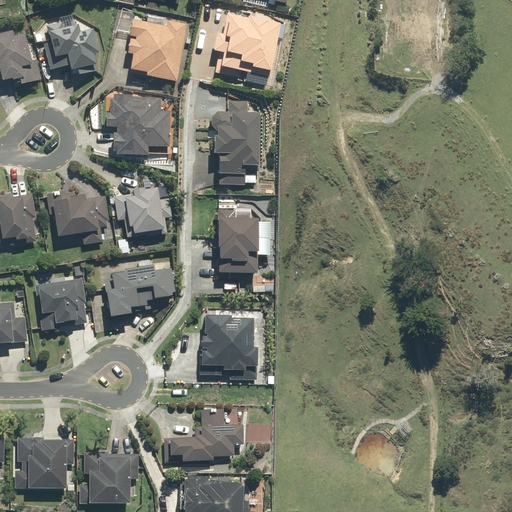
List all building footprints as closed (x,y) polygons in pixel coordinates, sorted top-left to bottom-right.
[(272,76),(282,20),(251,14),(250,18),(230,14),(226,34),(219,33),(216,50),(220,51),(216,72),(242,77),(243,71),(272,76)] [(178,81),(187,24),(168,20),(167,25),(134,20),(132,36),(138,37),(137,39),(131,38),(129,53),(134,54),(132,69),(148,71),(147,76),(178,81)] [(64,22),(47,26),(51,41),(44,43),(51,70),(72,65),(75,76),(98,70),(97,65),(98,64),(95,53),(102,52),(96,28),(82,31),(80,24),(65,27),(64,22)] [(14,29),(0,32),(0,83),(22,78),(24,84),(43,79),(38,59),(34,60),(27,32),(16,35),(14,29)] [(134,94),(116,93),(115,99),(112,99),(112,112),(108,112),(107,126),(119,126),(119,132),(115,132),(114,148),(118,148),(118,154),(149,155),(150,146),(170,147),(171,111),(161,111),(161,97),(133,97),(134,94)] [(261,164),(262,113),(249,113),(249,101),(230,101),(229,112),(218,112),(213,117),(213,125),(218,131),(220,131),(220,135),(216,135),(216,153),(220,153),(220,184),(246,185),(246,164),(261,164)] [(135,193),(115,196),(119,220),(125,219),(128,239),(168,233),(166,218),(173,217),(170,198),(163,199),(160,184),(134,188),(135,193)] [(73,191),(47,195),(50,214),(56,213),(60,236),(83,233),(85,244),(104,241),(102,227),(108,226),(108,221),(111,220),(107,196),(87,199),(87,193),(74,195),(73,191)] [(37,217),(33,194),(14,197),(14,192),(0,194),(0,248),(38,243),(34,218),(37,217)] [(250,209),(218,209),(219,274),(261,274),(261,218),(251,218),(250,209)] [(115,279),(105,280),(111,317),(134,313),(133,307),(149,304),(148,299),(174,295),(174,293),(174,292),(176,292),(171,268),(157,270),(156,263),(126,269),(127,272),(114,274),(115,279)] [(72,267),(73,277),(86,275),(84,265),(72,267)] [(83,277),(36,285),(43,330),(90,323),(83,277)] [(0,343),(29,340),(27,317),(16,318),(15,301),(0,302),(0,343)] [(254,347),(254,318),(233,318),(233,315),(201,315),(201,375),(226,375),(226,370),(231,370),(231,380),(259,380),(259,347),(254,347)] [(202,427),(196,427),(196,437),(164,438),(165,462),(215,460),(215,456),(236,455),(235,445),(245,444),(244,425),(225,426),(224,409),(202,410),(202,427)] [(75,464),(75,437),(18,437),(18,462),(23,462),(23,470),(16,470),(16,488),(68,488),(68,464),(75,464)] [(91,485),(80,485),(80,504),(131,505),(132,479),(139,479),(139,452),(85,451),(84,473),(91,473),(91,485)] [(244,511),(246,482),(216,481),(216,477),(185,476),(183,511),(244,511)]
